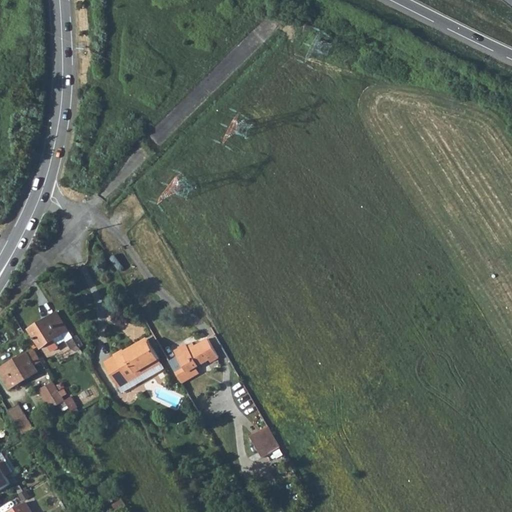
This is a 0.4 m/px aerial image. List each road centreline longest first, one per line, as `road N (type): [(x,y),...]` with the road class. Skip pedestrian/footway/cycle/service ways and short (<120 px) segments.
road 1 (residential): [(75,225),(254,43)]
road 2 (tertiary): [(42,190),(59,106),(59,0)]
road 3 (trunk): [(401,0),(511,55)]
